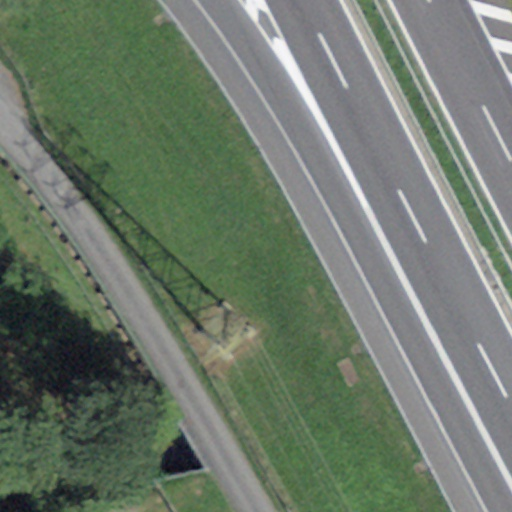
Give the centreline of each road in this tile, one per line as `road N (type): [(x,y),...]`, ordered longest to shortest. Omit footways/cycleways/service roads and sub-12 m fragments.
road 1 (motorway): [(214,0),(292,123),(504,511)]
road 2 (unclassified): [(0,114),(264,511)]
road 3 (motorway): [(302,0),(511,411)]
road 4 (motorway): [(511,168),(424,0)]
